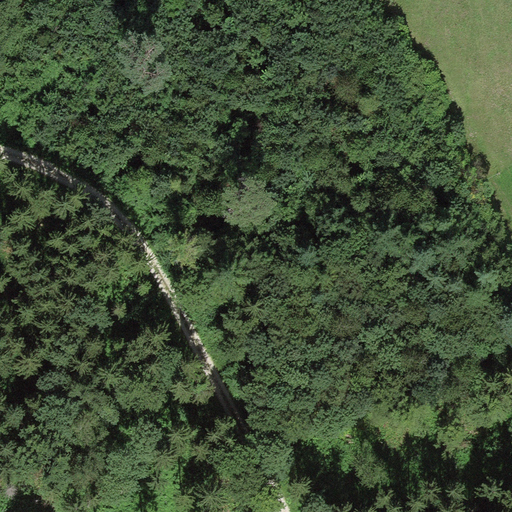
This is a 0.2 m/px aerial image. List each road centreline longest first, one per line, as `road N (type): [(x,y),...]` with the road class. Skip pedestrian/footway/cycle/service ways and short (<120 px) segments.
road 1 (track): [(282,511),(150,256),(80,181),(0,149)]
road 2 (track): [(376,0),(453,124),(511,251)]
